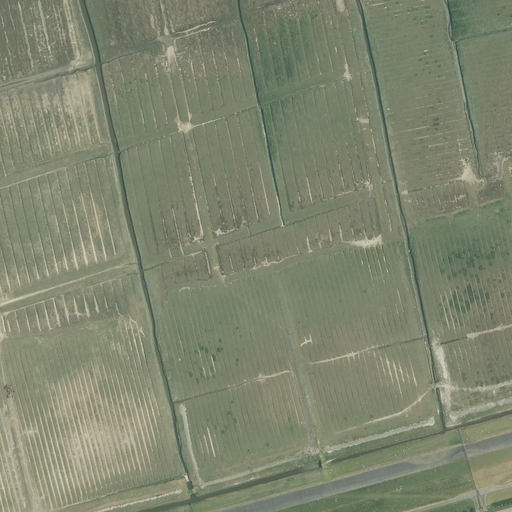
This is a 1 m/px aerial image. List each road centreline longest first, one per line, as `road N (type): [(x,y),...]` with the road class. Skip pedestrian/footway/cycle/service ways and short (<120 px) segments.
road 1 (track): [(264,511),(511,444)]
road 2 (track): [(325,495),(461,497)]
